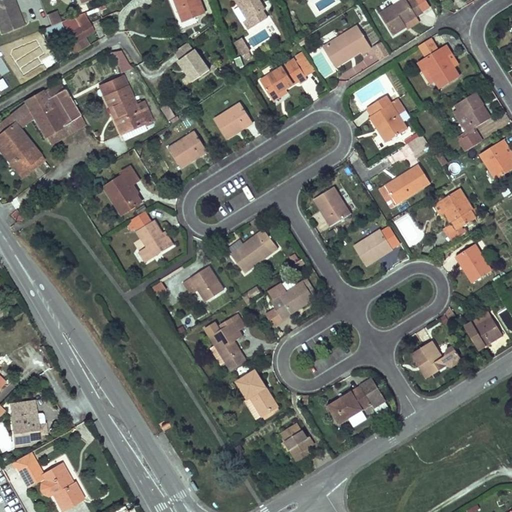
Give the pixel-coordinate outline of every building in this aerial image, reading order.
[(24,25),(20,13),(17,14),(13,3),(15,2),(14,0),(0,0),(0,28),(2,34),(24,25)] [(205,13),(199,0),(178,0),(181,6),(178,7),(183,21),(205,13)] [(236,0),(249,19),(245,21),(250,29),(268,18),(264,11),(266,9),(260,0),(236,0)] [(401,5),(398,1),(371,18),(385,40),(398,32),(396,28),(415,16),(406,2),(401,5)] [(51,25),(61,21),(56,10),(47,14),(51,25)] [(128,25),(146,37),(155,23),(138,11),(128,25)] [(80,27),(85,35),(94,30),(89,22),(80,27)] [(80,27),(70,33),(75,41),(85,35),(80,27)] [(361,54),(347,30),(312,51),(324,70),(349,55),(351,60),(361,54)] [(80,51),(90,45),(85,35),(75,41),(80,51)] [(245,56),(251,52),(243,40),(237,44),(245,56)] [(194,51),(188,42),(175,51),(181,60),(179,61),(193,82),(210,70),(196,49),(194,51)] [(120,74),(132,67),(120,48),(109,55),(120,74)] [(450,80),(438,60),(442,58),(437,49),(408,67),(414,75),(418,72),(430,92),(450,80)] [(241,56),(235,58),(238,67),(244,65),(241,56)] [(0,57),(0,76),(9,72),(2,57),(0,57)] [(285,66),(294,80),(301,76),(292,62),(285,66)] [(285,66),(283,63),(247,84),(258,102),(274,92),(286,85),(288,89),(296,84),(294,80),(285,66)] [(152,119),(148,108),(139,111),(136,104),(124,75),(101,85),(125,139),(147,130),(144,123),(152,119)] [(47,135),(72,121),(71,120),(81,114),(65,87),(47,98),(43,91),(25,101),(26,103),(34,116),(46,136),(47,135)] [(274,92),(258,102),(260,106),(276,96),(274,92)] [(473,109),(466,95),(448,106),(451,112),(444,116),(458,140),(451,144),(457,154),(472,144),(465,132),(479,123),(472,110),(473,109)] [(377,147),(399,134),(378,99),(358,111),(372,135),(371,136),(377,147)] [(145,100),(136,104),(139,111),(148,108),(145,100)] [(34,116),(26,103),(10,116),(19,128),(34,116)] [(163,109),(170,119),(176,115),(169,105),(163,109)] [(240,129),(227,107),(201,123),(214,144),(224,138),(222,134),(231,129),(233,133),(240,129)] [(87,123),(81,114),(71,120),(72,121),(76,129),(87,123)] [(10,116),(0,123),(0,149),(18,173),(27,166),(30,170),(44,159),(19,128),(10,116)] [(76,129),(72,121),(47,135),(52,143),(76,129)] [(224,138),(233,133),(231,129),(222,134),(224,138)] [(414,155),(429,147),(420,130),(404,139),(414,155)] [(195,157),(182,136),(155,153),(168,174),(179,167),(177,164),(188,157),(189,160),(195,157)] [(500,150),(495,143),(471,157),(487,184),(507,171),(502,164),(495,153),(500,150)] [(506,161),(500,150),(495,153),(502,164),(506,161)] [(434,169),(441,164),(433,152),(426,157),(434,169)] [(179,167),(189,160),(188,157),(177,164),(179,167)] [(22,177),(30,170),(27,166),(18,173),(22,177)] [(422,185),(411,168),(375,190),(378,194),(386,207),(422,185)] [(91,193),(107,220),(128,207),(117,190),(124,185),(116,171),(107,176),(111,181),(91,193)] [(342,217),(325,190),(305,202),(312,213),(315,211),(321,221),(318,223),(322,230),(342,217)] [(379,211),(386,207),(378,194),(371,198),(379,211)] [(464,215),(452,194),(425,209),(431,219),(436,216),(442,228),(445,226),(449,235),(466,225),(462,217),(464,215)] [(315,211),(312,213),(318,223),(321,221),(315,211)] [(410,212),(396,219),(409,246),(423,240),(410,212)] [(124,235),(135,228),(129,218),(118,225),(124,235)] [(147,239),(139,226),(135,228),(124,235),(122,236),(131,252),(123,256),(130,267),(155,252),(147,239)] [(442,239),(449,235),(445,226),(442,228),(438,230),(442,239)] [(378,257),(384,253),(372,232),(345,248),(357,269),(368,263),(366,260),(376,254),(378,257)] [(259,246),(250,234),(229,251),(225,246),(214,255),(217,260),(216,261),(230,279),(258,257),(253,251),(259,246)] [(147,239),(155,252),(159,250),(151,236),(147,239)] [(482,276),(466,250),(447,262),(462,288),(482,276)] [(368,263),(378,257),(376,254),(366,260),(368,263)] [(191,308),(210,296),(195,271),(166,288),(174,302),(184,296),(191,308)] [(301,305),(289,287),(274,297),(269,289),(256,298),(260,305),(258,307),(262,314),(269,325),(301,305)] [(260,330),(269,325),(262,314),(254,319),(260,330)] [(492,341),(478,317),(452,332),(466,356),(492,341)] [(221,320),(214,324),(217,328),(195,342),(203,355),(197,359),(205,372),(211,368),(217,377),(231,368),(219,349),(227,343),(223,337),(229,333),(221,320)] [(489,343),(493,348),(505,340),(502,335),(489,343)] [(433,362),(423,346),(400,359),(415,385),(439,371),(443,371),(444,366),(450,361),(444,351),(439,355),(437,358),(433,362)] [(452,365),(450,361),(444,366),(443,371),(452,365)] [(262,412),(241,376),(221,387),(231,404),(228,407),(238,425),(262,412)] [(372,408),(359,385),(348,392),(358,410),(361,415),(372,408)] [(358,410),(348,392),(316,411),(326,429),(358,410)] [(48,431),(47,423),(46,414),(38,416),(36,401),(11,405),(13,417),(11,417),(15,445),(29,443),(40,437),(39,432),(48,431)] [(292,456),(295,454),(290,446),(280,430),(264,440),(277,460),(275,461),(281,471),(296,462),(292,456)] [(290,446),(295,454),(299,452),(294,444),(290,446)] [(48,490),(61,511),(66,511),(83,502),(72,484),(67,487),(56,467),(61,465),(58,460),(37,472),(28,455),(12,465),(23,484),(34,478),(39,475),(48,490)] [(72,484),(61,465),(56,467),(67,487),(72,484)] [(48,490),(39,475),(34,478),(36,481),(37,484),(37,486),(38,489),(39,491),(41,493),(43,493),(48,490)]
